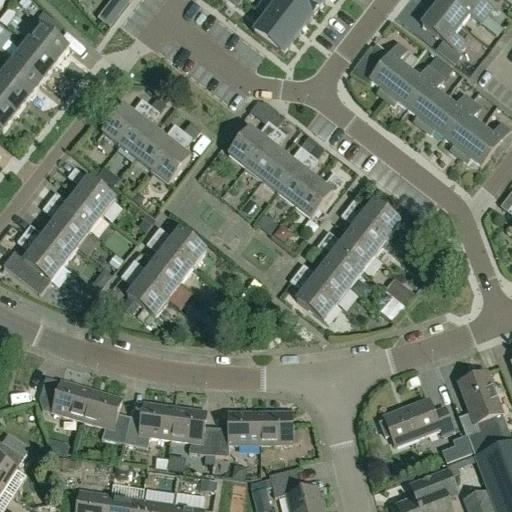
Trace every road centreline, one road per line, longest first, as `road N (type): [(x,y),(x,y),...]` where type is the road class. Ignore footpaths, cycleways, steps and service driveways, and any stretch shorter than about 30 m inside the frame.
road 1 (residential): [(325,379),(206,378),(75,358),(5,329)]
road 2 (residential): [(460,223),(428,184),(312,92)]
road 3 (residential): [(501,322),(325,379)]
road 4 (residential): [(357,511),(325,379)]
